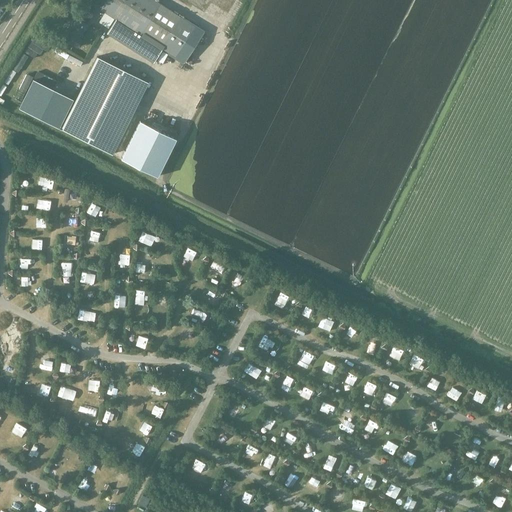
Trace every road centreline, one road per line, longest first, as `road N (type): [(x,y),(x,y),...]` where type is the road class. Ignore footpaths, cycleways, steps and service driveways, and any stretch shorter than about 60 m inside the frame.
road 1 (track): [(511,381),(0,122)]
road 2 (track): [(182,107),(168,188),(351,279)]
